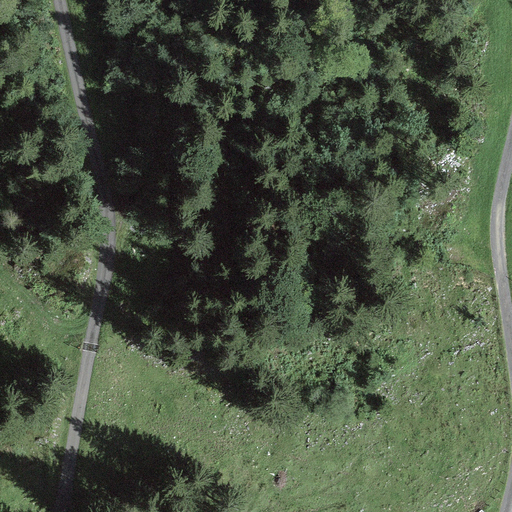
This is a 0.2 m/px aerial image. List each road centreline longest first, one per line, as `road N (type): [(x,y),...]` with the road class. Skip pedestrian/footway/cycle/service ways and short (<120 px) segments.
road 1 (track): [(62,511),(109,214),(60,0)]
road 2 (track): [(511,322),(500,231),(511,156)]
